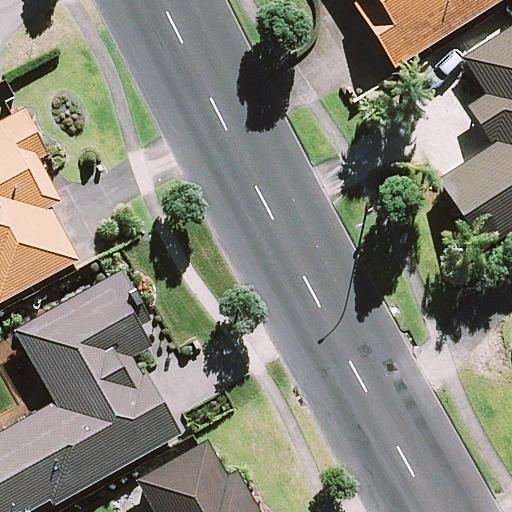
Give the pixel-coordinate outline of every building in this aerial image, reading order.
[(340,0),(390,75),(501,0),(340,0)] [(511,28),(461,61),(484,97),(466,108),(491,147),(436,183),(478,249),(511,227),(511,28)] [(0,300),(70,264),(42,209),(55,202),(34,161),(43,156),(20,112),(0,121),(0,300)] [(0,511),(24,511),(47,499),(51,505),(175,436),(131,357),(146,349),(107,281),(12,334),(49,400),(4,426),(0,427),(0,511)] [(256,511),(236,475),(228,479),(206,440),(134,482),(150,511),(256,511)]
